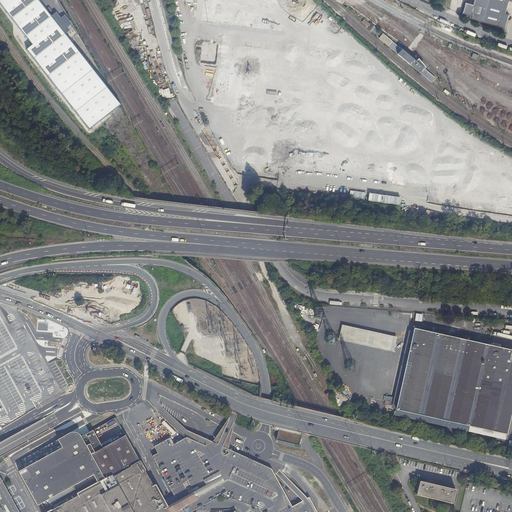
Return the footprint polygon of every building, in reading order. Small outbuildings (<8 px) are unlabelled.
[(95,121),(107,91),(60,31),(49,17),(36,0),(0,0),(0,6),(31,46),(25,51),(87,130),(94,124),(95,121)] [(195,0),(193,21),(281,31),(281,29),(285,29),(286,24),(283,24),(285,0),(195,0)] [(483,22),(489,0),(473,0),(473,4),(466,2),(462,14),(469,16),(469,18),(473,19),(483,22)] [(511,0),(489,0),(483,22),(505,28),(509,14),(505,13),(509,1),(511,1),(511,0)] [(49,17),(60,31),(69,24),(62,16),(58,19),(54,13),(49,17)] [(369,30),(374,34),(378,29),(373,25),(369,30)] [(387,45),(391,40),(382,34),(378,38),(387,45)] [(276,169),(429,186),(436,123),(364,115),(370,62),(341,59),(215,45),(216,43),(201,41),(198,63),(214,65),(210,103),(245,107),(239,162),(262,165),(261,170),(276,171),(276,169)] [(415,60),(414,61),(392,41),(387,45),(417,73),(423,67),(415,60)] [(94,124),(94,125),(120,105),(107,89),(107,91),(95,121),(94,124)] [(397,337),(342,325),(338,340),(393,352),(397,337)] [(405,350),(403,361),(401,372),(401,373),(393,403),(391,409),(396,410),(409,350),(413,332),(408,331),(405,350)] [(409,350),(396,410),(423,416),(432,418),(443,420),(489,430),(506,434),(507,429),(510,420),(511,410),(511,408),(511,353),(472,344),(435,336),(413,332),(409,350)] [(432,418),(423,416),(396,410),(394,415),(418,418),(422,420),(449,424),(468,430),(482,434),(501,439),(505,440),(506,434),(489,430),(443,420),(432,418)] [(262,462),(227,447),(212,440),(183,427),(168,436),(168,435),(152,444),(155,451),(150,454),(175,500),(168,503),(163,506),(166,511),(186,511),(194,508),(220,493),(257,505),(260,511),(314,511),(308,501),(306,501),(304,502),(301,506),(293,511),(290,508),(262,462)] [(166,511),(163,506),(123,433),(100,446),(92,430),(91,428),(78,435),(76,432),(73,430),(71,430),(67,430),(62,433),(56,437),(60,445),(16,469),(35,503),(39,501),(44,511),(41,511),(235,511),(233,509),(227,511),(166,511)] [(298,446),(301,435),(277,428),(274,439),(298,446)] [(17,511),(0,480),(0,511),(17,511)] [(419,482),(416,495),(452,503),(455,490),(419,482)]
